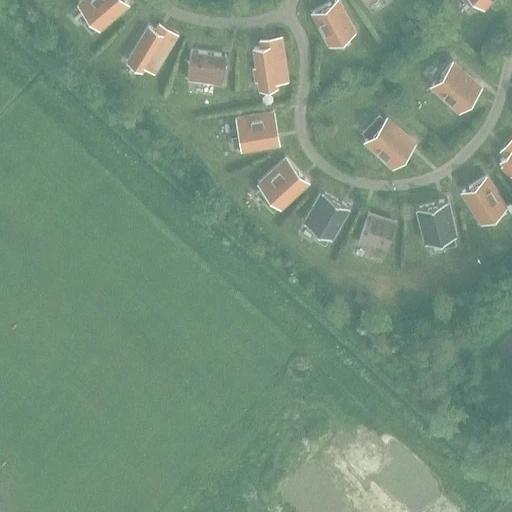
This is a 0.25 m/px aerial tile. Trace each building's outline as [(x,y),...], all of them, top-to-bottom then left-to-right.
[(99,29),(129,4),(125,0),(78,0),(75,3),(88,18),(83,22),(91,31),(96,26),(99,29)] [(355,30),(338,0),(330,0),(309,12),(327,45),(355,30)] [(491,0),(474,0),(484,9),(491,0)] [(417,16),(411,11),(406,15),(412,21),(417,16)] [(153,73),(178,33),(158,21),(154,28),(146,23),(123,60),(140,71),(143,67),(153,73)] [(288,81),(281,35),(258,38),(259,45),(251,46),(257,90),(277,87),(276,83),(288,81)] [(186,77),(221,82),(225,54),(190,49),(186,77)] [(428,85),(458,112),(481,85),(451,59),(428,85)] [(239,150),(279,143),(274,109),(234,115),(237,135),(230,136),(232,147),(239,146),(239,150)] [(391,167),(415,141),(386,114),(383,117),(378,112),(371,121),(376,126),(362,141),(391,167)] [(511,134),(498,149),(503,154),(497,161),(511,175),(511,134)] [(280,208),(309,181),(285,155),(255,182),(269,197),(265,201),(273,211),(277,205),(280,208)] [(506,206),(485,174),(459,191),(480,223),(506,206)] [(330,237),(349,206),(319,189),(301,221),(318,231),(314,237),(325,243),(328,236),(330,237)] [(455,235),(446,199),(412,207),(421,243),(441,238),(443,247),(455,244),(453,236),(455,235)] [(368,214),(357,248),(384,257),(395,223),(368,214)] [(367,296),(356,291),(351,299),(363,306),(367,296)]
